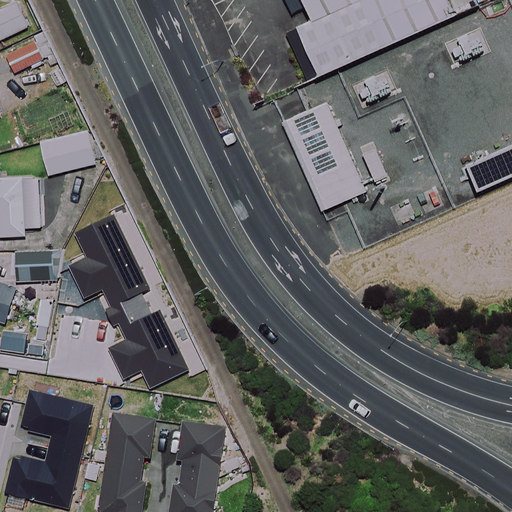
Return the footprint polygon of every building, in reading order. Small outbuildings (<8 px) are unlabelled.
[(358,0),(313,21),(298,28),(320,76),(456,14),(449,0),(358,0)] [(303,0),(313,21),(358,0),(303,0)] [(0,41),(28,29),(16,5),(0,12),(0,41)] [(44,61),(35,40),(6,52),(16,74),(44,61)] [(325,112),(288,128),(326,213),(363,197),(325,112)] [(97,165),(89,132),(41,144),(49,177),(97,165)] [(511,188),(511,152),(468,172),(481,202),(511,188)] [(25,238),(23,180),(0,180),(0,232),(0,238),(25,238)] [(87,189),(71,187),(69,203),(85,205),(87,189)] [(59,292),(59,255),(17,254),(17,283),(44,284),(44,291),(59,292)] [(148,315),(130,276),(59,310),(71,335),(99,322),(121,370),(157,353),(141,318),(148,315)] [(0,282),(0,321),(5,323),(17,288),(0,282)] [(192,358),(160,354),(155,394),(187,398),(192,358)] [(0,459),(62,474),(68,447),(93,453),(101,421),(92,419),(98,393),(64,385),(57,416),(74,420),(71,436),(46,430),(0,419),(0,459)] [(142,402),(112,395),(104,431),(135,437),(142,402)] [(188,467),(167,431),(101,469),(121,505),(188,467)]
